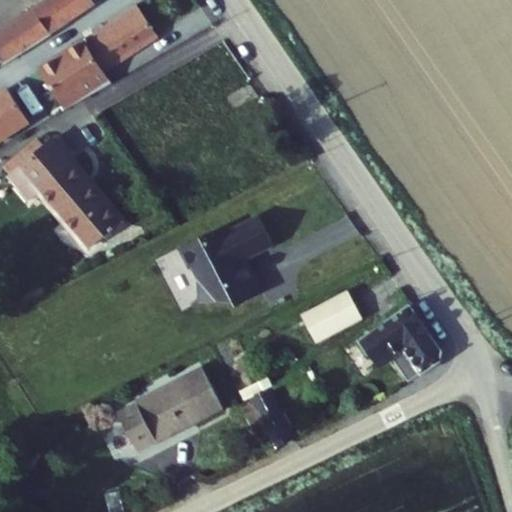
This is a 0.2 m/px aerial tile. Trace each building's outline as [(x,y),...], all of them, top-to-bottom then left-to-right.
[(67,17),(63,12),(81,0),(35,0),(0,22),(0,46),(6,56),(67,17)] [(107,80),(96,61),(151,29),(134,0),(127,0),(32,56),(62,106),(107,80)] [(9,85),(0,90),(0,142),(32,124),(9,85)] [(47,192),(95,246),(127,219),(57,137),(12,175),(36,202),(47,192)] [(221,291),(255,290),(258,294),(284,280),(275,265),(273,266),(267,254),(263,257),(260,252),(294,233),(278,203),(226,232),(222,225),(199,238),(211,259),(213,258),(219,268),(221,291)] [(310,312),(323,338),(369,314),(355,288),(310,312)] [(422,376),(455,348),(413,299),(378,329),(376,340),(373,342),(382,352),(393,343),(399,349),(422,376)] [(378,329),(368,335),(373,342),(376,340),(378,329)] [(382,352),(388,359),(399,349),(393,343),(382,352)] [(177,424),(179,427),(194,420),(192,416),(216,404),(219,407),(246,392),(225,352),(142,395),(161,432),(177,424)] [(277,383),(296,418),(313,408),(294,374),(277,383)] [(268,452),(296,440),(273,385),(245,397),(268,452)] [(313,408),(296,418),(306,436),(324,427),(313,408)]
